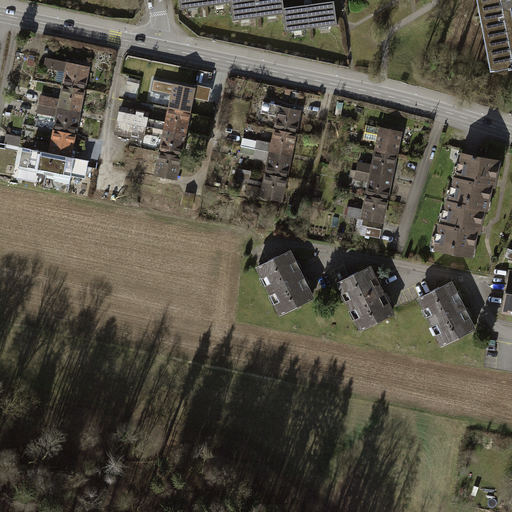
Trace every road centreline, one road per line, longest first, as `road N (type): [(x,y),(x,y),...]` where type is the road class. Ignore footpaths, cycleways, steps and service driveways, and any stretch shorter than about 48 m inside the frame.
road 1 (tertiary): [(511,132),(378,92),(157,46)]
road 2 (tertiary): [(157,46),(0,14)]
